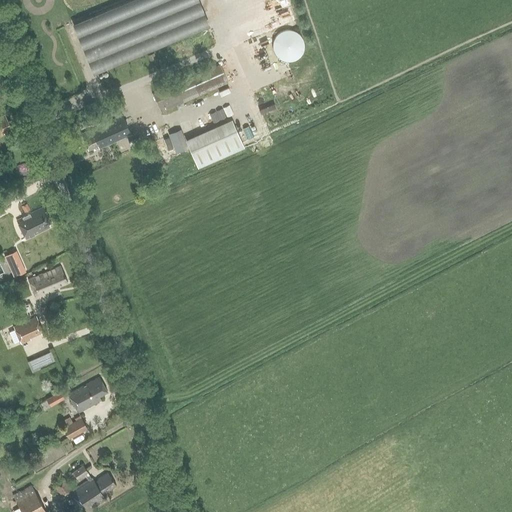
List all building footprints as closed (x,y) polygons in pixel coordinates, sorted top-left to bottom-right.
[(194,0),(125,0),(74,21),(96,73),(205,27),(194,0)] [(302,59),(302,30),(277,30),(277,59),(302,59)] [(218,65),(153,95),(161,113),(227,84),(218,65)] [(5,116),(0,118),(0,137),(5,135),(3,132),(11,129),(5,116)] [(122,116),(108,122),(117,141),(131,135),(122,116)] [(231,119),(185,139),(192,155),(196,165),(242,145),(231,119)] [(117,141),(108,122),(81,134),(88,150),(98,146),(100,149),(117,141)] [(43,207),(16,221),(26,240),(50,228),(48,224),(51,223),(43,207)] [(21,262),(9,267),(13,276),(25,271),(21,262)] [(37,301),(41,299),(56,293),(54,288),(67,283),(61,266),(51,270),(52,272),(29,282),(37,301)] [(46,306),(41,308),(44,316),(50,314),(46,306)] [(15,329),(10,332),(15,343),(21,340),(22,343),(45,333),(37,316),(14,326),(15,329)] [(41,356),(34,359),(38,369),(45,366),(41,356)] [(108,392),(100,377),(68,394),(78,413),(102,401),(100,396),(108,392)] [(62,390),(47,398),(51,406),(66,398),(62,390)] [(83,419),(64,429),(70,439),(89,429),(83,419)] [(85,475),(89,482),(71,494),(82,511),(86,511),(106,500),(103,495),(117,486),(108,473),(94,482),(84,466),(73,473),(78,480),(85,475)] [(72,491),(64,479),(54,485),(62,498),(72,491)] [(46,511),(32,485),(14,495),(23,511),(46,511)]
